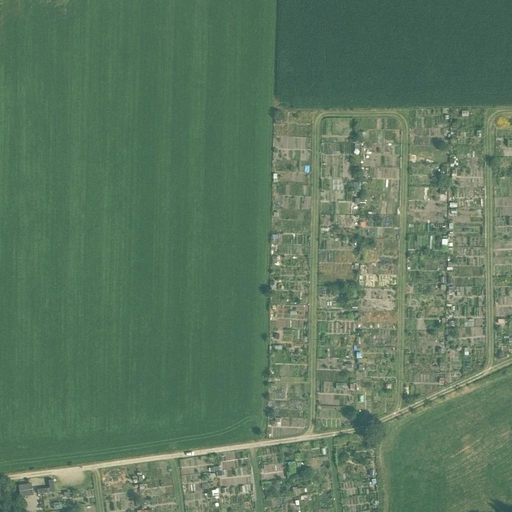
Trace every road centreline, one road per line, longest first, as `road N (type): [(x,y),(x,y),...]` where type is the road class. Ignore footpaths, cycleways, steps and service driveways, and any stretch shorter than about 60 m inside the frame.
road 1 (track): [(511,360),(364,428),(0,479)]
road 2 (track): [(485,371),(488,126),(511,112)]
